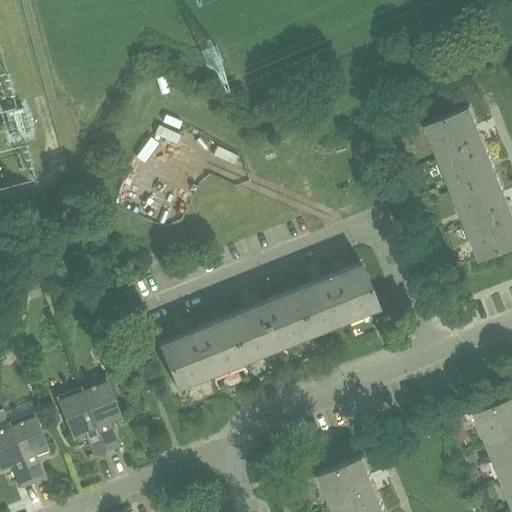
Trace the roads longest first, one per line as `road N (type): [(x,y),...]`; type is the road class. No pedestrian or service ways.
road 1 (residential): [(435,354),(374,222),(150,303)]
road 2 (residential): [(226,451),(263,421),(435,354)]
road 3 (residential): [(64,511),(226,451)]
